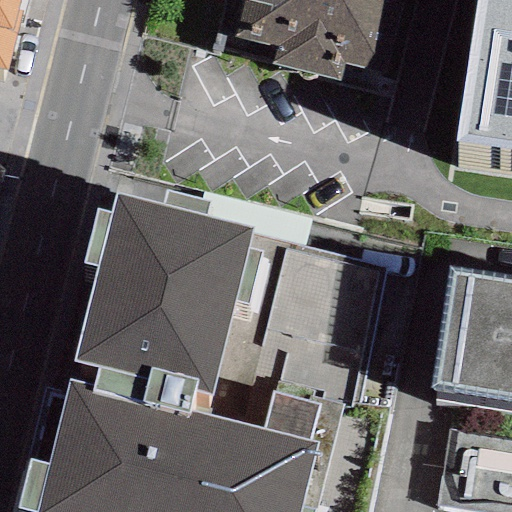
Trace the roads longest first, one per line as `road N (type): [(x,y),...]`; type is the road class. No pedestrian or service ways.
road 1 (secondary): [(0,397),(99,0)]
road 2 (unknown): [(68,123),(383,198)]
